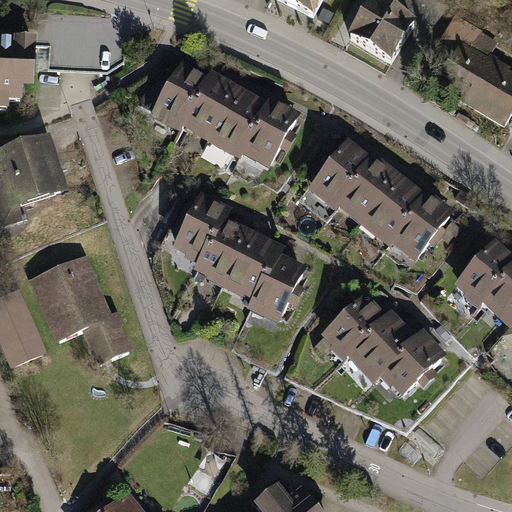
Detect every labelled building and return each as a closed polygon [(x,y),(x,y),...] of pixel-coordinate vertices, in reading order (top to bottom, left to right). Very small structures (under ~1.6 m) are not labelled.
[(327,0),(274,0),(273,3),(319,22),(327,0)] [(419,26),(379,1),(353,43),(393,67),(419,26)] [(0,105),(39,106),(41,42),(0,40),(0,105)] [(436,82),(502,129),(511,115),(511,79),(462,44),(436,82)] [(271,176),(302,118),(269,100),(265,108),(211,79),(206,84),(182,70),(153,124),(241,172),(246,163),(271,176)] [(72,199),(55,141),(0,156),(0,169),(1,171),(0,171),(0,222),(2,231),(28,223),(25,213),(72,199)] [(347,151),(311,195),(336,215),(341,209),(391,250),(396,244),(418,262),(457,214),(448,206),(433,194),(426,202),(375,160),(368,169),(347,151)] [(282,332),(310,271),(286,260),(289,251),(231,224),(236,214),(199,198),(173,254),(204,268),(197,283),(253,308),(249,317),(282,332)] [(511,258),(499,246),(456,291),(484,317),(490,310),(511,330),(511,258)] [(109,317),(86,260),(28,285),(56,350),(81,340),(93,367),(133,350),(118,313),(109,317)] [(21,296),(0,305),(0,344),(13,375),(48,360),(21,296)] [(386,322),(366,301),(321,343),(345,368),(352,361),(376,387),(384,380),(404,402),(447,362),(423,337),(415,345),(391,318),(386,322)] [(136,511),(127,499),(110,511),(313,511),(299,494),(285,506),(275,494),(259,507),(263,511),(136,511)]
